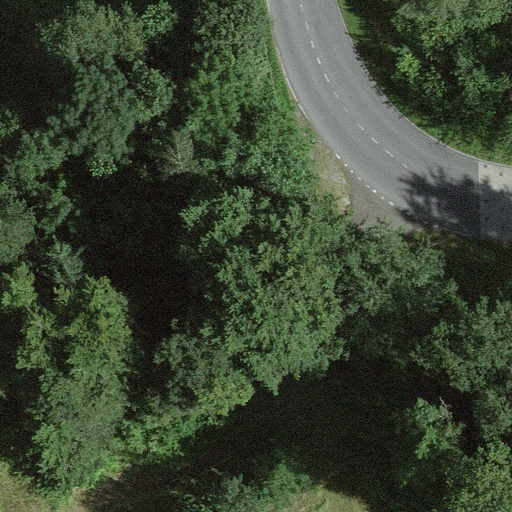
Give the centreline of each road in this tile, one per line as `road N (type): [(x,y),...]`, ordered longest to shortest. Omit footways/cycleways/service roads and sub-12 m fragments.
road 1 (tertiary): [(300,0),(322,69),(374,141),(441,186),(511,204)]
road 2 (track): [(298,387),(352,256),(413,170)]
